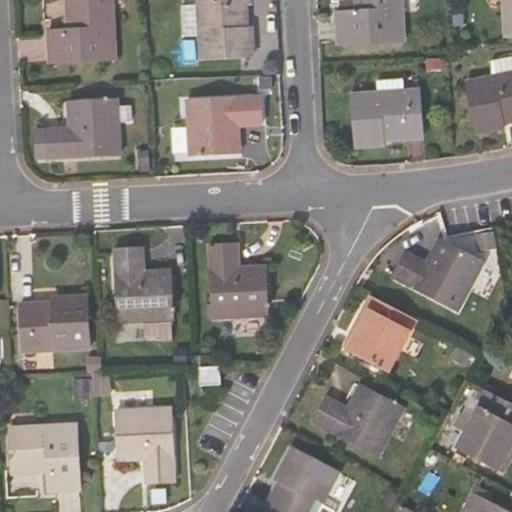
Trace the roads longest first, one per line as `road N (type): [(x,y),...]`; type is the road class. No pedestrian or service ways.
road 1 (residential): [(212,511),(368,210),(366,191)]
road 2 (residential): [(3,209),(309,193)]
road 3 (residential): [(309,193),(299,0)]
road 4 (residential): [(366,191),(511,172)]
